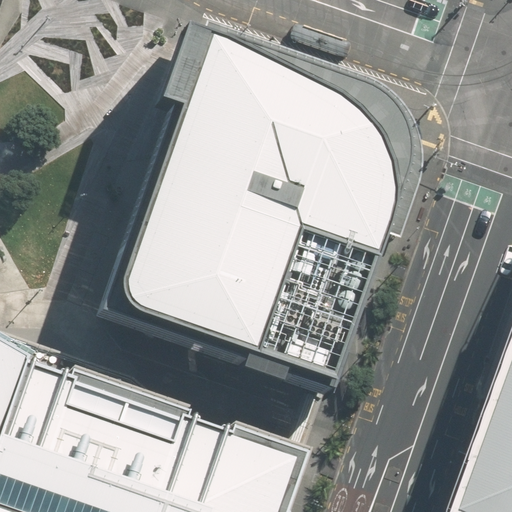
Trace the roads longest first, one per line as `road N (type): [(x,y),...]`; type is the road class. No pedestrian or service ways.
road 1 (secondary): [(368,511),(511,122)]
road 2 (residential): [(179,0),(51,323)]
road 3 (residential): [(274,414),(51,323)]
road 4 (tertiary): [(511,67),(320,0)]
